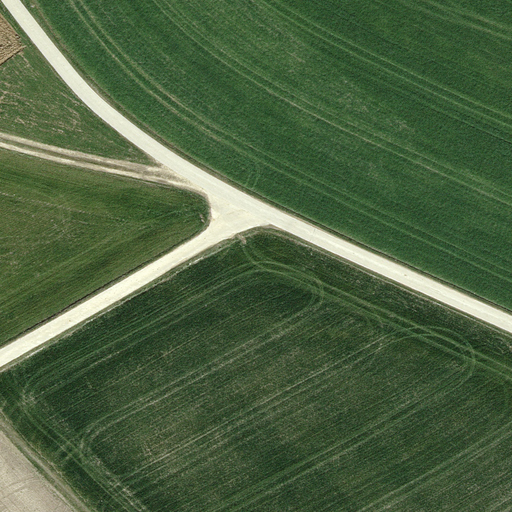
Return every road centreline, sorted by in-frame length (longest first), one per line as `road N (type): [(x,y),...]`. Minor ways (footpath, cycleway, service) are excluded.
road 1 (track): [(6,0),(121,133),(185,181),(511,326)]
road 2 (track): [(272,219),(222,234),(0,361)]
road 3 (track): [(185,181),(0,139)]
